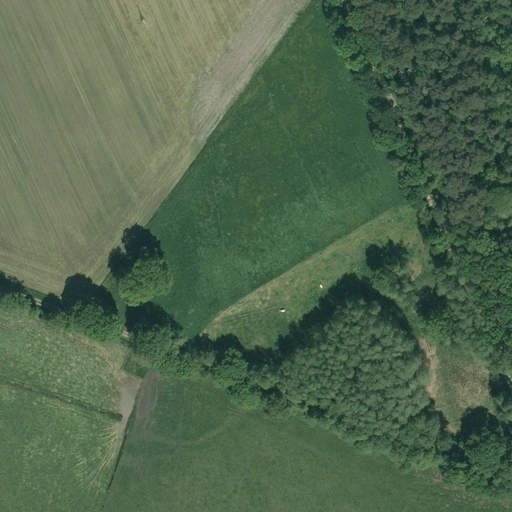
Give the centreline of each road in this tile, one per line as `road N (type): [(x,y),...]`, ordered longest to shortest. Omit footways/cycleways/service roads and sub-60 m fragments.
road 1 (track): [(511,456),(0,276)]
road 2 (track): [(511,370),(337,0)]
